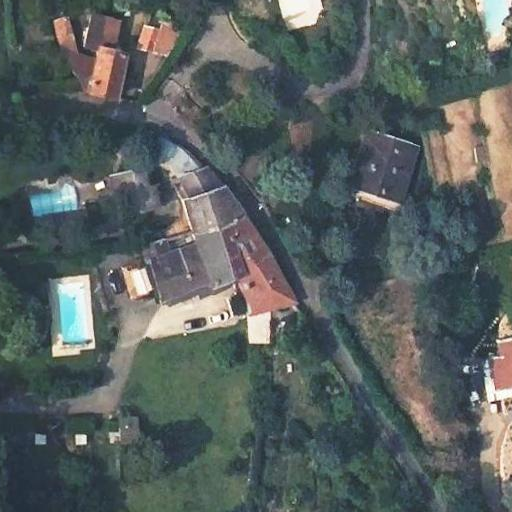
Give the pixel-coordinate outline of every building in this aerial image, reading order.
[(73,33),(59,36),(63,57),(85,91),(112,97),(122,54),(112,52),(121,19),(95,13),(91,29),(87,44),(98,48),(95,61),(77,57),(73,33)] [(349,186),(399,201),(415,148),(365,133),(349,186)] [(129,209),(130,212),(165,204),(161,184),(149,187),(144,167),(126,171),(126,174),(122,174),(129,209)] [(129,209),(122,174),(112,177),(119,211),(129,209)] [(160,299),(164,308),(203,293),(199,283),(205,281),(206,283),(239,274),(250,309),(296,303),(280,275),(269,256),(241,216),(208,175),(177,186),(190,229),(140,242),(136,243),(143,264),(123,271),(133,300),(158,293),(160,299)] [(399,201),(349,186),(346,197),(396,212),(399,201)] [(511,335),(496,338),(499,355),(486,357),(492,389),(511,386),(511,335)]
